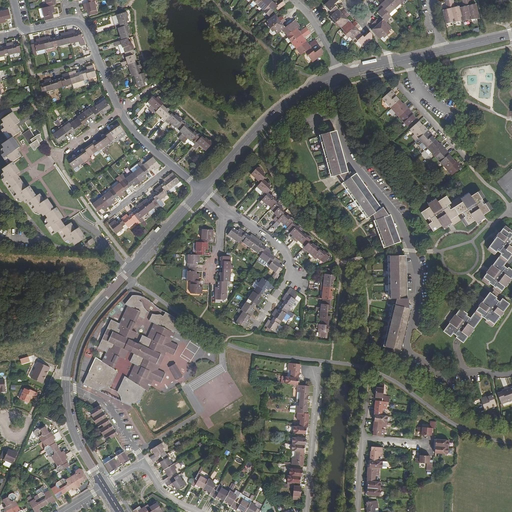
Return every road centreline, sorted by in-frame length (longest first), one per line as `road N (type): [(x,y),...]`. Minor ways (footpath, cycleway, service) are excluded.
road 1 (residential): [(330,79),(349,154),(392,208),(412,250),(417,269),(406,348),(439,376),(511,372)]
road 2 (unclassified): [(330,79),(266,119),(202,190)]
road 3 (residential): [(253,328),(290,267),(281,247),(227,212)]
road 4 (residential): [(0,234),(40,240),(48,249),(110,252),(129,270)]
road 5 (residential): [(305,511),(313,372)]
road 6 (unclassified): [(129,270),(77,334),(65,384)]
road 7 (residential): [(143,468),(111,409),(65,384)]
